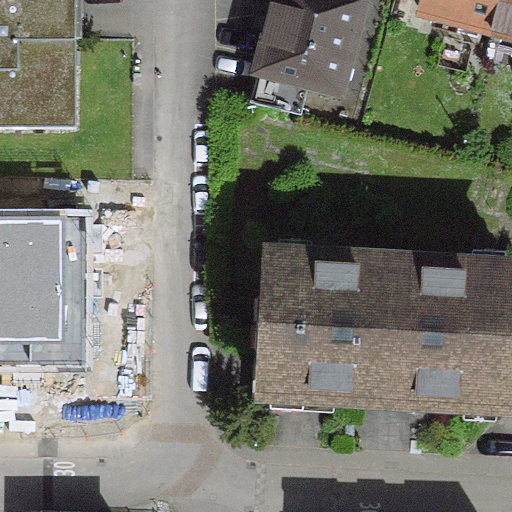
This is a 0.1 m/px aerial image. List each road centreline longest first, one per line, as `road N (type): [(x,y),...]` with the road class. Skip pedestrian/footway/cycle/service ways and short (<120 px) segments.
road 1 (residential): [(180,0),(172,502)]
road 2 (residential): [(172,502),(511,509)]
road 3 (residential): [(0,498),(172,502)]
